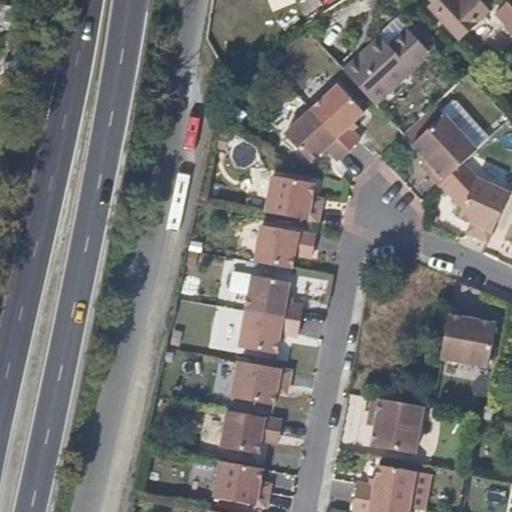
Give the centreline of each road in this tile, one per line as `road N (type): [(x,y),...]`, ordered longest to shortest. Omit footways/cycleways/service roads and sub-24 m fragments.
road 1 (unclassified): [(84,511),(147,266),(192,0)]
road 2 (trunk): [(39,472),(127,0)]
road 3 (residential): [(511,279),(414,235),(384,227),(361,238),(300,511)]
road 4 (trunk): [(83,0),(0,405)]
